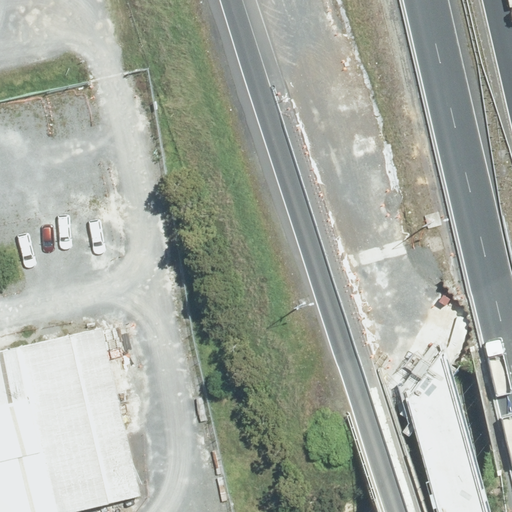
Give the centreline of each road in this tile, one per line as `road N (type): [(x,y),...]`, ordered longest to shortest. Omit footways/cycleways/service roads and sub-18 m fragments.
road 1 (motorway): [(404,511),(239,0)]
road 2 (motorway): [(462,511),(310,0)]
road 3 (motorway): [(511,383),(425,0)]
